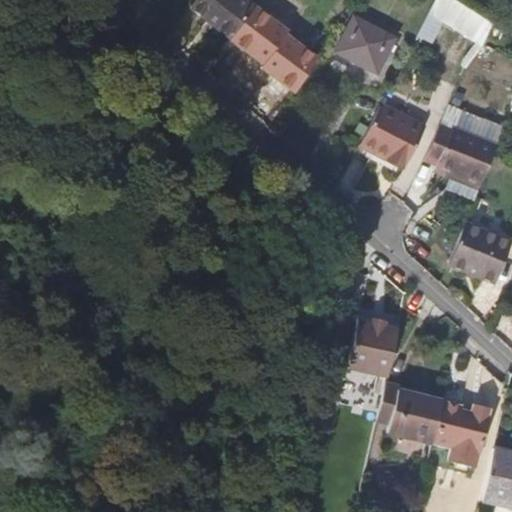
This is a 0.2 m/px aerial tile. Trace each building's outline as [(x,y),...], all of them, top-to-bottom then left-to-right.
[(231,37),(252,8),(240,0),(196,0),(190,8),(231,37)] [(435,0),(418,37),(433,44),(443,23),(484,43),(496,19),(454,0),(435,0)] [(380,75),(398,38),(356,16),(338,52),(380,75)] [(400,175),(420,135),(377,113),(356,151),(400,175)] [(476,191),(493,149),(449,131),(447,134),(437,129),(421,164),(433,169),(431,173),(476,191)] [(498,262),(511,228),(511,219),(471,202),(454,244),(498,262)] [(381,381),(393,327),(353,317),(340,372),(381,381)] [(387,432),(396,391),(380,387),(370,428),(387,432)] [(430,451),(439,408),(427,405),(415,403),(416,396),(396,391),(387,432),(386,441),(430,451)] [(427,405),(428,398),(416,396),(415,403),(427,405)] [(470,477),(485,416),(469,411),(468,419),(458,416),(459,413),(439,408),(430,451),(425,471),(450,476),(451,473),(470,477)] [(501,511),(511,511),(511,458),(489,454),(478,507),(501,511)]
